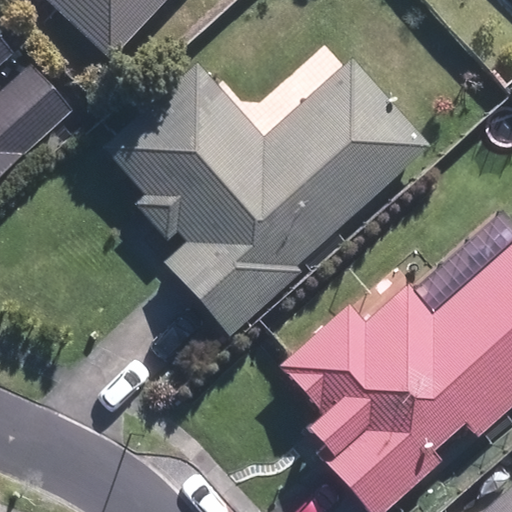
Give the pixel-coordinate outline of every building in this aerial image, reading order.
[(36,0),(103,63),(159,0),(36,0)] [(0,166),(66,106),(23,59),(15,67),(0,50),(0,166)] [(293,264),(421,140),(342,58),(260,137),(184,58),(91,149),(132,192),(124,199),(164,240),(173,231),(180,239),(154,264),(226,338),(297,269),(293,264)] [(511,402),(511,230),(427,308),(403,282),(359,322),(342,303),(271,367),(314,414),(301,426),(326,454),(318,461),(363,511),(379,511),(439,458),(430,448),(457,423),(472,439),(511,402)] [(511,511),(511,469),(465,511),(511,511)]
